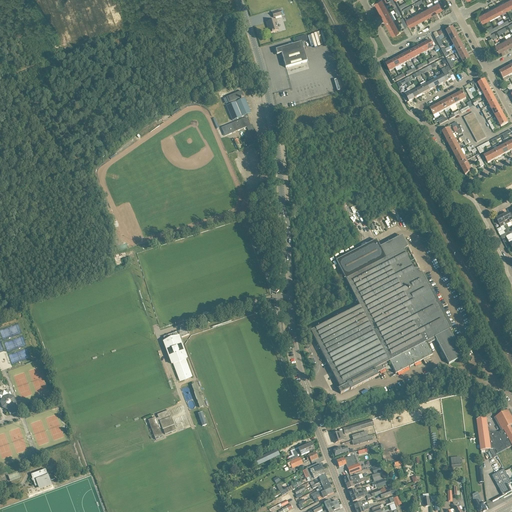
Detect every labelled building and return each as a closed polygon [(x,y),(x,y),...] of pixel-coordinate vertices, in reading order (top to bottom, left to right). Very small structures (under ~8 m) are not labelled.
[(507,0),(502,3),(505,10),(511,7),(507,0)] [(440,2),(434,5),(438,11),(443,9),(440,2)] [(502,3),(496,6),(500,13),(505,10),(502,3)] [(378,7),(381,13),(388,9),(385,4),(378,7)] [(434,5),(429,8),(432,14),(438,11),(434,5)] [(496,6),(490,9),(494,16),(500,13),(496,6)] [(429,8),(423,10),(427,17),(432,14),(429,8)] [(388,9),(381,13),(384,18),(391,15),(392,14),(391,11),(389,12),(388,9)] [(490,9),(485,12),(489,19),(494,16),(490,9)] [(423,10),(417,13),(421,20),(427,17),(423,10)] [(489,19),(485,12),(479,15),(483,22),(489,19)] [(417,13),(412,16),(416,23),(421,20),(417,13)] [(384,18),(387,24),(394,20),(391,15),(384,18)] [(416,23),(412,16),(407,19),(410,26),(416,23)] [(266,22),(268,27),(269,26),(271,33),(278,31),(276,24),(277,24),(276,20),(266,22)] [(387,24),(390,29),(397,26),(394,20),(387,24)] [(397,26),(390,29),(393,35),(400,31),(397,26)] [(446,31),(449,36),(456,33),(453,27),(446,31)] [(449,36),(452,42),(459,38),(456,33),(449,36)] [(452,42),(455,47),(462,44),(459,38),(452,42)] [(507,39),(501,42),(505,49),(510,46),(507,39)] [(431,41),(425,44),(429,50),(434,47),(431,41)] [(505,49),(501,42),(496,45),(499,51),(505,49)] [(277,53),(279,55),(282,54),(286,68),(307,62),(301,43),(276,50),(277,53)] [(425,44),(419,47),(423,53),(429,50),(425,44)] [(455,47),(458,53),(465,49),(462,44),(455,47)] [(419,47),(414,50),(417,56),(423,53),(419,47)] [(458,53),(461,58),(467,55),(465,49),(458,53)] [(414,50),(408,53),(412,59),(417,56),(414,50)] [(408,53),(403,56),(406,62),(412,59),(408,53)] [(467,55),(461,58),(464,64),(470,60),(467,55)] [(403,56),(397,59),(401,66),(406,62),(403,56)] [(397,59),(391,62),(395,69),(401,66),(397,59)] [(395,69),(391,62),(386,65),(390,72),(395,69)] [(441,73),(443,76),(446,82),(452,79),(450,77),(453,75),(451,72),(452,71),(449,66),(440,71),(441,73)] [(510,78),(505,69),(499,72),(503,79),(506,77),(508,79),(510,78)] [(441,73),(436,75),(438,79),(441,85),(446,82),(443,76),(441,73)] [(433,78),(431,79),(436,88),(441,85),(438,79),(435,80),(433,78)] [(430,83),(427,85),(430,90),(436,88),(431,79),(428,80),(430,83)] [(398,83),(397,84),(400,89),(403,87),(402,85),(406,83),(404,80),(398,83)] [(475,85),(478,90),(488,85),(485,80),(478,84),(475,85)] [(426,82),(420,84),(422,87),(425,93),(430,90),(427,85),(426,82)] [(481,89),(484,94),(491,91),(488,85),(478,90),(481,89)] [(409,88),(414,99),(420,96),(415,87),(412,89),(412,88),(410,89),(409,88)] [(415,87),(420,96),(425,93),(422,87),(417,90),(415,87)] [(414,99),(409,88),(407,89),(408,91),(404,93),(409,102),(414,99)] [(226,98),(229,103),(229,105),(226,106),(233,121),(251,113),(245,99),(241,100),(241,99),(242,99),(242,98),(244,97),(242,91),(226,98)] [(484,94),(486,100),(494,96),(491,91),(484,94)] [(462,92),(457,95),(461,102),(466,99),(462,92)] [(457,95),(452,98),(455,105),(461,102),(457,95)] [(486,100),(489,105),(496,101),(494,96),(486,100)] [(452,98),(446,100),(450,107),(455,105),(452,98)] [(446,100),(441,103),(445,110),(446,112),(451,109),(446,100)] [(489,105),(492,111),(499,107),(496,101),(489,105)] [(470,102),(467,104),(469,106),(464,109),(465,111),(473,107),(470,102)] [(441,103),(435,106),(439,113),(445,110),(441,103)] [(439,113),(435,106),(430,109),(434,116),(439,113)] [(492,111),(495,116),(502,112),(499,107),(492,111)] [(495,116),(498,122),(505,118),(502,112),(495,116)] [(243,145),(245,149),(259,143),(258,139),(251,124),(251,125),(247,117),(222,128),(225,136),(247,128),(252,141),(243,145)] [(505,118),(498,122),(496,122),(498,125),(499,124),(501,127),(508,123),(505,118)] [(456,122),(452,125),(453,128),(456,127),(458,131),(460,129),(456,122)] [(442,132),(445,138),(452,134),(449,128),(442,132)] [(445,138),(448,143),(455,139),(452,134),(445,138)] [(448,143),(451,148),(458,144),(455,139),(448,143)] [(504,155),(509,152),(505,143),(503,142),(502,143),(501,144),(499,145),(504,155)] [(451,148),(454,154),(461,150),(458,144),(451,148)] [(499,158),(504,155),(499,145),(497,147),(498,149),(495,151),(499,158)] [(461,150),(454,154),(457,159),(464,155),(466,154),(463,149),(461,150)] [(495,151),(489,153),(493,160),(499,158),(495,151)] [(489,153),(482,157),(485,163),(487,162),(488,163),(493,160),(489,153)] [(457,159),(460,164),(467,161),(464,155),(457,159)] [(460,164),(462,170),(470,166),(467,161),(460,164)] [(470,166),(462,170),(465,175),(472,172),(470,166)] [(508,213),(502,216),(507,225),(511,221),(511,214),(511,215),(509,216),(508,213)] [(504,231),(505,234),(510,231),(509,228),(507,225),(502,216),(497,219),(501,228),(503,226),(505,230),(504,231)] [(463,357),(450,332),(452,331),(451,327),(450,328),(428,286),(429,285),(424,274),(422,275),(402,236),(380,247),(376,240),(336,261),(359,306),(346,313),(344,309),(333,315),(335,319),(311,331),(340,387),(341,388),(338,389),(341,394),(350,389),(351,390),(378,376),(377,373),(385,369),(384,367),(390,364),(396,374),(409,367),(414,365),(433,355),(428,344),(436,340),(449,365),(463,357)] [(187,329),(163,337),(165,342),(164,342),(172,364),(173,364),(180,381),(192,377),(186,359),(187,359),(179,339),(189,335),(187,329)] [(197,408),(201,407),(195,384),(190,385),(197,408)] [(16,412),(17,411),(15,404),(15,403),(13,398),(9,396),(3,397),(1,402),(3,407),(8,410),(10,415),(11,415),(16,413),(16,412)] [(71,470),(150,445),(139,409),(67,432),(72,446),(62,449),(63,453),(58,455),(61,464),(68,462),(71,470)] [(486,415),(476,420),(481,451),(489,450),(493,457),(496,455),(511,446),(511,413),(510,410),(495,417),(494,418),(501,431),(498,433),(489,432),(486,415)] [(155,418),(148,420),(155,438),(162,436),(160,429),(162,428),(163,430),(165,435),(176,431),(174,426),(174,425),(174,424),(169,411),(157,415),(158,418),(156,419),(155,418)] [(207,425),(202,412),(198,414),(202,427),(207,425)] [(343,429),(345,435),(374,426),(372,420),(343,429)] [(352,436),(354,440),(369,436),(367,431),(352,436)] [(332,435),(335,443),(340,442),(344,440),(341,432),(337,434),(332,435)] [(369,436),(354,440),(352,441),(354,448),(373,442),(371,435),(369,436)] [(303,446),(290,451),(292,456),(288,457),(290,461),(315,450),(310,443),(303,446)] [(333,450),(335,457),(343,454),(342,454),(349,451),(347,447),(341,449),(340,448),(333,450)] [(255,460),(258,465),(278,454),(275,449),(255,460)] [(309,456),(309,457),(307,458),(308,460),(310,459),(311,462),(312,461),(312,462),(318,459),(316,453),(309,455),(309,456)] [(344,459),(336,461),(339,468),(346,465),(348,468),(347,468),(350,475),(361,471),(358,464),(354,466),(351,456),(344,459)] [(300,458),(289,462),(290,463),(292,467),(302,463),(300,458)] [(451,460),(452,470),(462,469),(461,459),(451,460)] [(315,465),(306,469),(306,470),(309,477),(323,470),(321,466),(320,466),(316,468),(315,465)] [(510,480),(504,470),(506,469),(505,466),(503,467),(504,469),(492,476),(501,492),(503,496),(511,492),(507,485),(511,483),(510,480)] [(46,469),(31,475),(35,486),(38,485),(40,489),(52,485),(46,469)] [(323,470),(309,477),(311,481),(314,480),(325,475),(323,470)] [(8,475),(7,473),(0,475),(0,485),(22,477),(19,471),(8,475)] [(372,476),(374,482),(384,478),(382,472),(372,476)] [(315,481),(310,483),(312,487),(314,486),(314,485),(327,480),(325,475),(314,480),(315,481)] [(344,480),(346,485),(358,480),(360,480),(359,476),(351,479),(351,477),(344,480)] [(385,479),(377,482),(378,488),(387,485),(386,483),(385,479)] [(314,486),(312,487),(313,489),(317,487),(318,489),(329,484),(327,480),(314,485),(314,486)] [(358,480),(346,485),(348,490),(354,487),(362,484),(360,480),(358,480)] [(319,491),(315,493),(316,496),(331,489),(329,484),(318,489),(319,491)] [(295,492),(297,495),(306,490),(304,487),(295,492)] [(356,490),(349,493),(351,498),(363,493),(367,492),(366,488),(362,490),(362,489),(357,491),(356,490)] [(331,489),(316,496),(317,499),(322,496),(323,499),(327,497),(333,494),(331,489)] [(363,493),(351,498),(353,503),(360,500),(360,499),(362,498),(364,497),(365,497),(365,496),(366,496),(368,495),(367,492),(363,493)] [(478,493),(473,495),(473,500),(475,502),(479,511),(484,511),(487,511),(483,502),(482,503),(478,493)] [(399,496),(393,499),(396,507),(402,504),(399,496)] [(361,503),(354,505),(356,510),(368,506),(372,504),(373,504),(372,500),(364,503),(364,502),(361,503)] [(330,501),(324,503),(327,510),(329,509),(329,510),(339,505),(337,501),(331,504),(330,501)]
